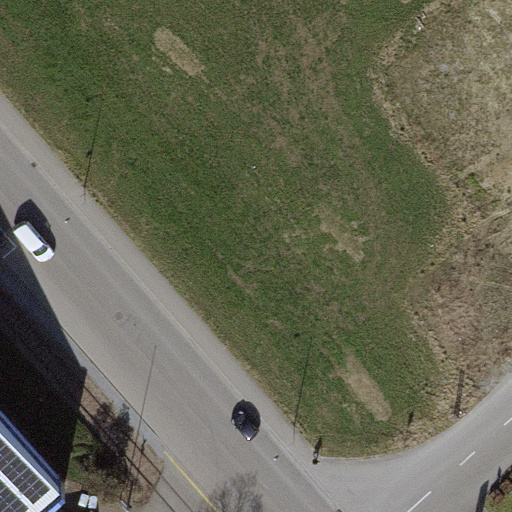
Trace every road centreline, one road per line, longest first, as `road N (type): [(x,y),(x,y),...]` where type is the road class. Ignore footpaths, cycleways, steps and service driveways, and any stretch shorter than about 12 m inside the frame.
road 1 (unclassified): [(306,511),(0,179)]
road 2 (residential): [(419,511),(511,427)]
